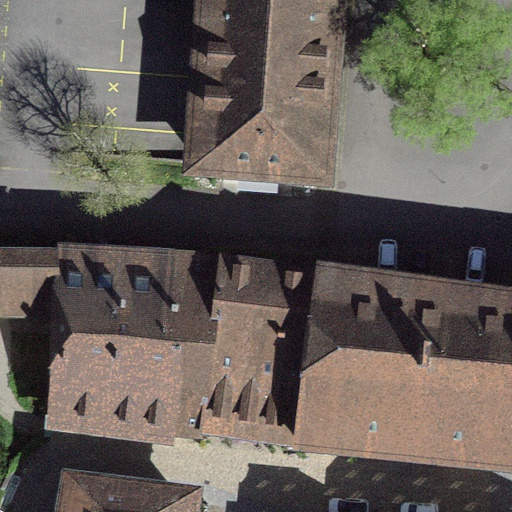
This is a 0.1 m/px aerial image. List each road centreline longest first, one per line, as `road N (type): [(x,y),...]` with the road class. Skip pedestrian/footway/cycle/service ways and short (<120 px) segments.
road 1 (residential): [(24,511),(41,476),(83,453),(511,505)]
road 2 (residential): [(0,209),(511,279)]
